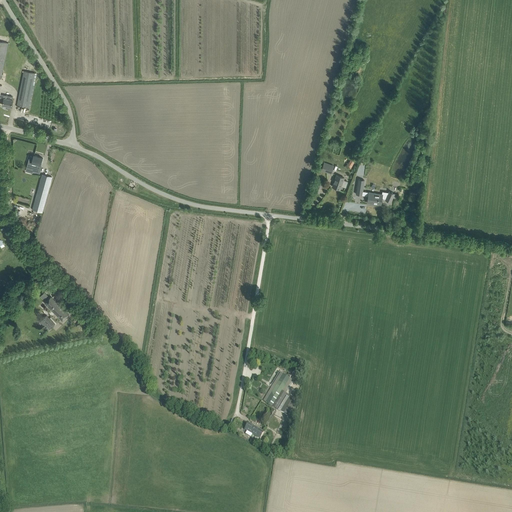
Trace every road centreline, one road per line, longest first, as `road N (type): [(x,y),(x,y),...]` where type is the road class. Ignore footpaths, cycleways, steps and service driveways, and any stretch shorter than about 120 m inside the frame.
road 1 (unclassified): [(511,250),(268,214)]
road 2 (unclassified): [(5,127),(12,228),(94,320)]
road 3 (unclassified): [(268,214),(183,202),(70,145)]
road 4 (unclassified): [(268,214),(238,415)]
road 5 (unclassified): [(70,145),(67,105),(3,0)]
